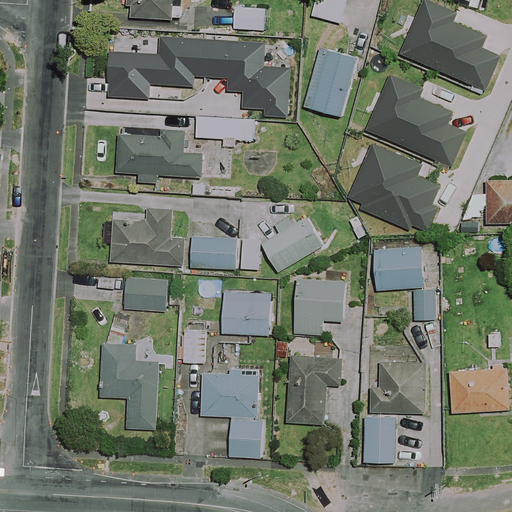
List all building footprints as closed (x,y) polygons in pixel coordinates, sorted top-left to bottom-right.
[(132,0),(132,20),(180,22),(181,0),(132,0)] [(349,0),(317,0),(313,17),(341,26),(349,0)] [(401,0),(432,11),(426,27),(447,35),(459,0),(401,0)] [(266,10),(236,9),(235,31),(265,32),(266,10)] [(426,30),(381,18),(369,63),(396,70),(400,57),(417,62),(426,30)] [(194,84),(196,44),(128,41),(125,103),(176,105),(177,84),(194,84)] [(357,62),(321,52),(306,109),(342,118),(357,62)] [(490,74),(472,66),(458,96),(448,92),(437,117),(454,125),(444,149),(465,158),(475,133),(487,138),(511,80),(511,75),(493,67),(490,74)] [(405,98),(410,79),(390,75),(386,94),(405,98)] [(237,98),(200,96),(198,139),(254,142),(256,106),(236,105),(237,98)] [(185,151),(186,131),(165,131),(165,139),(120,137),(119,174),(140,175),(139,184),(158,185),(158,177),(205,179),(206,152),(185,151)] [(440,144),(418,134),(402,170),(424,180),(440,144)] [(511,224),(511,182),(488,182),(487,224),(511,224)] [(149,214),(106,213),(105,246),(112,246),(112,264),(185,266),(186,239),(173,239),(174,209),(149,208),(149,214)] [(264,246),(281,273),(325,246),(309,219),(264,246)] [(240,240),(194,238),(193,268),(238,270),(240,240)] [(261,243),(245,242),(244,270),(260,271),(261,243)] [(424,289),(423,250),(377,251),(378,291),(424,289)] [(168,281),(128,279),(126,310),(166,313),(168,281)] [(347,283),(299,281),(297,335),(323,336),(324,321),(345,322),(347,283)] [(434,292),(415,293),(417,321),(436,321),(434,292)] [(274,295),(226,293),(224,334),(272,336),(274,295)] [(207,324),(185,324),(184,363),(205,364),(207,324)] [(291,342),(276,341),(275,359),(290,360),(291,342)] [(140,344),(105,343),(103,397),(130,398),(129,429),(158,430),(161,362),(140,361),(140,344)] [(342,360),(292,357),(289,424),(324,425),(326,387),(341,388),(342,360)] [(426,365),(383,363),(382,389),(374,389),(373,418),(368,418),(366,463),(396,464),(398,414),(424,415),(426,365)] [(511,411),(509,368),(452,372),(454,414),(511,411)] [(256,422),(260,376),(207,372),(203,416),(234,419),(231,456),(262,459),(265,422),(256,422)]
